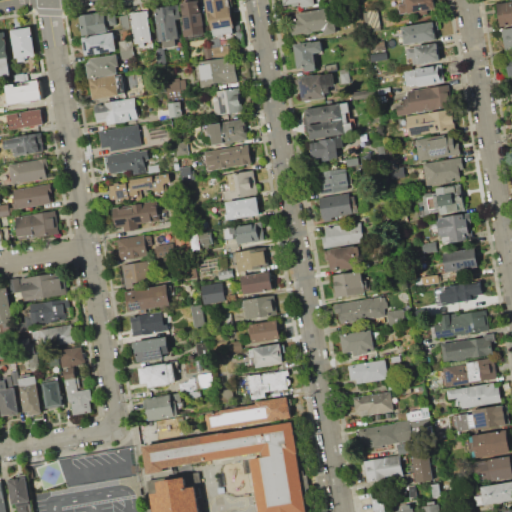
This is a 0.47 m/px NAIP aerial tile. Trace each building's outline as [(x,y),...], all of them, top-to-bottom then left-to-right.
[(181,3),(196,0),(202,0),(207,32),(187,36),(181,3)] [(205,0),(230,0),(236,31),(212,35),(205,0)] [(283,0),(315,0),(316,5),(302,8),(302,2),(300,3),(300,5),(293,6),(292,4),(284,5),(283,0)] [(434,0),(436,8),(400,15),(398,4),(404,3),(403,0),(434,0)] [(498,4),(511,1),(511,25),(502,27),(498,4)] [(153,8),(178,4),(184,37),(176,38),(177,46),(164,48),(163,41),(159,41),(153,8)] [(294,34),(291,20),(299,19),(300,16),(299,13),(328,8),(329,13),(333,13),(337,33),(325,35),(324,29),(314,31),(311,33),(307,34),(304,33),(294,34)] [(378,8),(381,27),(370,29),(367,10),(378,8)] [(79,15),(105,10),(109,31),(83,36),(79,15)] [(131,14),(148,11),(153,40),(145,41),(145,45),(140,46),(139,43),(136,44),(131,14)] [(120,15),(127,13),(131,29),(123,30),(120,15)] [(402,27),(434,21),(437,39),(418,43),(418,41),(405,43),(402,27)] [(11,30),(31,26),(36,54),(25,56),(26,60),(18,62),(17,58),(16,58),(11,30)] [(0,31),(4,31),(11,75),(0,76),(0,31)] [(114,32),(117,50),(86,56),(82,37),(114,32)] [(119,41),(133,39),(136,57),(122,59),(119,41)] [(294,44),(321,39),(323,51),(315,53),(318,69),(304,72),(304,67),(299,68),(294,44)] [(373,50),(372,42),(385,41),(386,48),(373,50)] [(406,48),(438,43),(441,61),(413,65),(412,57),(407,57),(406,48)] [(203,46),(211,44),(214,56),(206,58),(203,46)] [(228,45),(230,55),(215,57),(214,47),(228,45)] [(156,48),(163,47),(166,66),(158,67),(156,48)] [(371,61),(370,55),(386,52),(387,58),(371,61)] [(118,54),(121,66),(117,66),(118,73),(90,78),(87,64),(91,63),(90,59),(118,54)] [(196,62),(234,55),(238,81),(200,87),(196,62)] [(404,71),(441,64),(445,82),(418,87),(418,85),(415,85),(415,83),(406,85),(404,71)] [(340,70),(348,68),(350,82),(342,83),(340,70)] [(295,78),(333,71),(336,84),(329,85),(330,92),(325,93),(326,96),(324,98),(304,102),(301,88),(297,89),(295,78)] [(91,79),(123,74),(126,93),(94,98),(91,79)] [(188,90),(144,98),(142,89),(154,87),(153,82),(180,77),(180,80),(186,79),(188,90)] [(8,104),(6,93),(8,93),(7,85),(16,83),(16,86),(32,83),(31,81),(40,79),(43,98),(8,104)] [(399,116),(397,105),(404,104),(403,99),(409,98),(408,91),(448,84),(452,107),(399,116)] [(239,87),(243,110),(216,115),(214,101),(219,100),(218,91),(239,87)] [(352,92),(375,88),(376,95),(353,100),(352,92)] [(135,97),(139,119),(99,126),(95,104),(135,97)] [(181,101),(183,115),(171,116),(169,103),(181,101)] [(306,109),(349,102),(350,111),(347,112),(348,123),(352,122),(354,132),(311,139),(306,109)] [(7,114),(41,108),(43,124),(10,129),(7,114)] [(411,136),(407,116),(453,109),(456,129),(411,136)] [(244,118),(248,140),(213,146),(211,134),(205,135),(203,126),(244,118)] [(139,125),(142,146),(111,151),(110,147),(102,148),(99,131),(139,125)] [(41,132),(44,151),(14,156),(13,148),(4,149),(2,140),(19,137),(19,136),(41,132)] [(420,160),(417,140),(453,134),(455,144),(459,143),(461,153),(420,160)] [(342,135),(344,146),(337,148),(339,158),(324,161),(323,157),(314,158),(311,142),(335,138),(335,137),(342,135)] [(187,141),(190,154),(178,156),(175,143),(187,141)] [(249,144),(252,164),(208,171),(204,151),(249,144)] [(108,154),(139,149),(140,151),(148,150),(150,159),(145,160),(147,173),(134,175),(133,170),(111,174),(108,154)] [(346,159),(358,157),(359,165),(347,166),(346,159)] [(423,163),(461,157),(463,164),(459,165),(461,180),(426,185),(423,163)] [(10,164),(46,158),(47,161),(45,161),(47,178),(13,184),(10,164)] [(149,166),(159,164),(160,171),(150,173),(149,166)] [(179,167),(191,166),(193,180),(181,181),(179,167)] [(392,179),(390,169),(404,167),(406,176),(392,179)] [(321,193),(318,178),(321,177),(320,172),(344,168),(345,173),(348,172),(350,184),(347,185),(348,188),(321,193)] [(228,174),(253,170),(257,194),(225,200),(222,183),(230,182),(228,174)] [(169,173),(171,182),(164,183),(167,196),(113,206),(109,186),(114,185),(114,183),(169,173)] [(51,183),(52,188),(49,188),(51,203),(14,209),(13,203),(16,202),(14,190),(51,183)] [(422,194),(437,191),(436,188),(461,183),(466,210),(441,214),(440,211),(425,214),(422,194)] [(320,197),(349,192),(353,214),(332,217),(333,220),(325,221),(324,219),(323,219),(320,197)] [(257,196),(260,214),(227,220),(224,201),(257,196)] [(112,209),(157,201),(161,222),(116,230),(112,209)] [(0,205),(8,204),(10,214),(0,215),(0,205)] [(59,233),(20,239),(16,216),(55,210),(59,233)] [(439,220),(446,219),(445,217),(463,213),(464,219),(468,218),(471,235),(467,235),(467,239),(447,243),(446,240),(442,241),(439,220)] [(262,221),(265,240),(239,244),(235,226),(262,221)] [(324,248),(323,238),(327,237),(326,227),(355,222),(357,232),(362,232),(364,242),(324,248)] [(211,231),(213,244),(201,245),(199,232),(211,231)] [(191,234),(198,233),(201,249),(193,250),(191,234)] [(148,255),(120,260),(119,248),(146,243),(148,255)] [(156,247),(169,245),(171,255),(158,257),(156,247)] [(332,270),(329,250),(358,245),(361,265),(332,270)] [(266,247),(270,266),(240,272),(237,253),(266,247)] [(443,253),(475,247),(478,265),(446,271),(443,253)] [(384,251),(400,248),(402,257),(386,260),(384,251)] [(122,265),(150,260),(153,280),(134,283),(135,287),(126,289),(122,265)] [(183,279),(182,267),(195,265),(197,277),(183,279)] [(232,269),(234,277),(219,280),(218,272),(232,269)] [(337,297),(333,276),(360,270),(364,292),(337,297)] [(24,301),(20,278),(64,271),(68,294),(24,301)] [(270,271),(273,290),(245,295),(241,277),(270,271)] [(422,277),(438,274),(439,282),(423,285),(422,277)] [(10,279),(19,278),(21,292),(12,293),(10,279)] [(443,302),(441,292),(445,292),(445,289),(452,288),(451,285),(470,282),(470,284),(484,282),(486,298),(448,304),(447,301),(443,302)] [(167,285),(170,305),(130,311),(127,291),(167,285)] [(0,287),(8,286),(14,321),(0,323),(0,287)] [(274,295),(277,315),(248,320),(244,300),(274,295)] [(334,304),(381,295),(381,297),(386,296),(388,308),(384,308),(386,315),(341,324),(339,310),(336,311),(334,304)] [(31,304),(53,300),(54,304),(64,303),(66,314),(56,316),(57,321),(34,324),(31,304)] [(191,306),(201,304),(205,325),(195,326),(191,306)] [(389,324),(387,311),(403,309),(405,322),(389,324)] [(437,338),(435,324),(442,323),(441,315),(458,312),(458,314),(487,310),(490,330),(437,338)] [(130,317),(162,311),(164,324),(167,324),(169,330),(134,337),(130,317)] [(249,324),(278,319),(281,338),(252,343),(249,324)] [(74,324),(77,341),(43,347),(40,329),(74,324)] [(342,334),(372,329),(375,347),(368,348),(369,353),(359,355),(358,350),(345,352),(342,334)] [(445,361),(442,343),(485,337),(484,334),(494,333),(495,339),(492,339),(494,354),(445,361)] [(134,342),(168,335),(171,353),(164,354),(165,357),(138,362),(134,342)] [(228,342),(242,340),(243,349),(230,351),(228,342)] [(195,343),(207,341),(210,356),(198,358),(195,343)] [(280,343),(284,361),(257,366),(253,348),(280,343)] [(82,346),(85,364),(61,369),(60,364),(50,366),(47,352),(82,346)] [(37,354),(39,366),(31,367),(28,355),(37,354)] [(448,387),(444,368),(464,364),(465,372),(469,371),(467,363),(479,361),(479,360),(494,357),(498,378),(448,387)] [(349,365),(386,359),(389,377),(387,377),(387,379),(363,383),(362,378),(351,380),(349,365)] [(140,367),(166,362),(166,364),(173,362),(177,381),(144,388),(140,367)] [(64,369),(74,367),(78,390),(91,388),(93,400),(91,400),(92,412),(73,415),(71,401),(69,402),(64,369)] [(248,376),(261,374),(261,375),(289,370),(290,375),(286,376),(288,389),(281,390),(280,390),(265,392),(266,397),(252,400),(248,376)] [(19,379),(36,376),(42,412),(31,414),(30,411),(24,412),(19,379)] [(43,382),(59,379),(63,405),(47,408),(43,382)] [(0,398),(0,380),(6,380),(7,388),(15,386),(19,413),(3,416),(0,398)] [(447,390),(494,382),(495,387),(499,387),(502,401),(463,408),(462,400),(459,400),(458,397),(449,399),(447,390)] [(232,388),(233,396),(217,398),(216,391),(232,388)] [(189,392),(200,390),(201,398),(190,400),(189,392)] [(354,397),(390,391),(394,410),(368,415),(367,410),(356,412),(354,397)] [(145,398),(171,394),(175,416),(150,421),(145,398)] [(210,431),(206,412),(257,404),(256,402),(289,396),(292,417),(210,431)] [(510,424),(458,433),(455,415),(469,413),(471,427),(476,426),(473,409),(506,403),(510,424)] [(397,412),(407,410),(408,419),(398,420),(397,412)] [(158,438),(178,435),(175,416),(155,420),(158,438)] [(410,420),(430,416),(432,428),(412,432),(410,420)] [(359,429),(409,420),(412,432),(409,441),(374,447),(373,443),(362,445),(359,429)] [(144,447),(294,424),(306,511),(258,511),(250,453),(163,467),(163,473),(149,476),(144,447)] [(511,452),(478,458),(473,435),(506,429),(511,452)] [(397,444),(410,442),(412,452),(399,455),(397,444)] [(429,453),(433,479),(417,482),(415,472),(413,472),(412,466),(414,465),(413,455),(429,453)] [(364,461),(400,455),(404,476),(367,482),(364,461)] [(480,461),(511,456),(511,463),(511,478),(484,483),(482,471),(473,473),(472,466),(481,464),(480,461)] [(27,476),(31,501),(29,501),(29,504),(17,506),(17,503),(13,504),(8,479),(27,476)] [(151,498),(153,511),(198,511),(195,491),(185,492),(183,481),(160,484),(162,496),(151,498)] [(482,487),(511,481),(511,500),(485,505),(484,503),(478,504),(476,496),(483,495),(482,487)] [(431,484),(439,483),(441,495),(433,497),(431,484)] [(416,485),(417,497),(409,498),(407,486),(416,485)] [(373,511),(370,492),(382,490),(385,511),(373,511)] [(423,511),(422,507),(429,505),(428,501),(436,500),(436,504),(439,503),(440,511),(423,511)]
